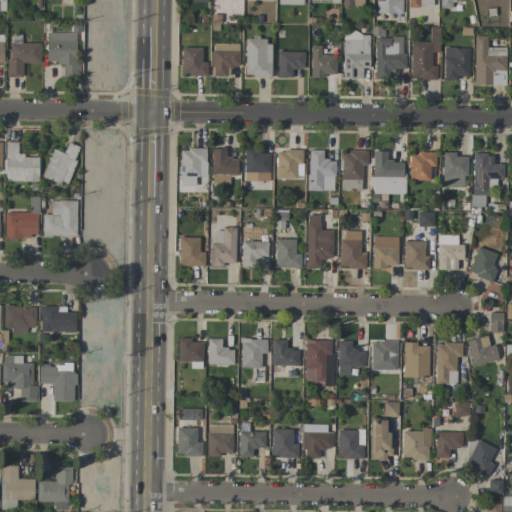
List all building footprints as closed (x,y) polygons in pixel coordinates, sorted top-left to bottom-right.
[(401,14),(401,0),(375,0),(375,13),(401,14)] [(459,1),(459,0),(439,0),(439,8),(451,8),(451,1),(459,1)] [(410,79),(436,79),(436,66),(431,66),(431,52),(438,52),(439,29),(429,29),(429,42),(411,41),(410,79)] [(63,75),(76,75),(77,33),(47,32),(46,62),(64,63),(63,75)] [(342,78),(362,78),(362,68),(368,68),(369,33),(343,33),(342,78)] [(402,54),(402,37),(384,37),(384,33),(375,33),(374,79),(386,79),(386,69),(405,70),(405,54),(402,54)] [(505,85),(505,48),(486,47),(487,36),(474,36),(473,85),(505,85)] [(271,39),(245,38),(244,76),(270,77),(271,39)] [(40,43),(7,43),(7,77),(22,77),(22,63),(40,63),(40,43)] [(239,66),(238,44),(211,44),(211,76),(226,76),(226,67),(239,66)] [(336,55),(321,55),(321,46),(310,46),(310,76),(335,76),(336,55)] [(201,48),(181,47),(180,75),(206,75),(206,62),(201,62),(201,48)] [(468,76),(469,48),(444,47),(443,80),(457,81),(457,76),(468,76)] [(304,52),(277,51),(276,78),(290,78),(290,68),(303,68),(304,52)] [(18,142),(5,142),(4,181),(38,181),(38,156),(17,156),(18,142)] [(80,148),(67,142),(63,153),(52,149),(41,176),(65,185),(80,148)] [(179,186),(195,185),(194,176),(206,176),(205,148),(178,149),(179,186)] [(228,184),(229,176),(236,176),(237,158),(225,158),(225,148),(211,148),(211,184),(228,184)] [(302,150),(276,150),(276,177),(301,178),(302,150)] [(307,191),(333,191),(334,160),(322,160),(322,150),(307,150),(307,191)] [(367,151),(341,150),(340,190),(361,190),(362,165),(367,165),(367,151)] [(269,151),(244,151),(243,181),(269,181),(269,151)] [(386,152),(371,151),(371,194),(403,194),(404,161),(386,161),(386,152)] [(429,180),(429,167),(435,167),(435,153),(409,152),(408,180),(429,180)] [(465,188),(466,156),(455,156),(455,153),(442,152),(441,187),(465,188)] [(504,164),(493,164),(493,154),(473,153),(472,194),(487,195),(487,188),(495,188),(496,179),(503,179),(504,164)] [(76,237),(76,201),(50,200),(50,215),(41,215),(41,236),(76,237)] [(3,237),(36,238),(36,212),(4,212),(3,237)] [(305,268),(320,268),(320,258),(332,258),(332,230),(319,230),(319,215),(306,215),(305,268)] [(209,265),(234,265),(235,229),(214,228),(214,243),(209,243),(209,265)] [(365,268),(365,253),(359,252),(360,231),(343,231),(343,239),(339,239),(339,268),(365,268)] [(456,244),(457,236),(437,235),(436,269),(456,270),(456,260),(462,260),(462,245),(456,244)] [(397,237),(372,236),(372,267),(397,267),(397,237)] [(198,237),(178,237),(178,266),(203,266),(204,252),(198,252),(198,237)] [(295,239),(274,239),(274,267),(300,268),(300,254),(295,254),(295,239)] [(267,242),(241,241),(240,267),(258,267),(258,257),(267,257),(267,242)] [(428,269),(428,256),(423,256),(423,241),(403,241),(403,269),(428,269)] [(491,267),(496,253),(476,247),(468,274),(492,281),(495,268),(491,267)] [(35,306),(2,306),(1,331),(27,332),(27,327),(35,327),(35,306)] [(39,332),(74,332),(75,312),(65,312),(65,306),(40,306),(39,332)] [(502,332),(502,313),(489,312),(488,332),(502,332)] [(472,366),(497,359),(494,345),(488,346),(486,336),(465,341),(472,366)] [(233,364),(233,348),(220,348),(220,338),(206,338),(206,364),(233,364)] [(239,368),(260,368),(260,353),(266,353),(266,339),(240,339),(239,368)] [(271,365),(298,365),(298,349),(285,349),(285,340),(271,339),(271,365)] [(177,361),(202,361),(202,340),(177,340),(177,361)] [(332,340),(304,340),(303,381),(314,381),(314,386),(331,386),(332,340)] [(350,341),(336,340),(336,375),(349,375),(349,366),(363,366),(363,350),(350,350),(350,341)] [(396,370),(396,341),(370,340),(370,370),(396,370)] [(428,346),(417,346),(417,342),(403,342),(403,377),(428,378),(428,346)] [(455,384),(455,357),(461,357),(461,343),(435,343),(435,384),(455,384)] [(21,356),(1,356),(1,386),(19,386),(19,401),(35,402),(35,386),(31,386),(32,363),(21,363),(21,356)] [(38,384),(51,384),(51,401),(73,401),(73,365),(38,365),(38,384)] [(383,416),(396,416),(397,402),(383,402),(383,416)] [(392,433),(385,432),(385,420),(369,420),(369,459),(391,459),(392,433)] [(329,425),(302,424),(302,458),(318,458),(318,449),(329,449),(329,425)] [(232,425),(206,425),(206,456),(220,457),(220,453),(231,453),(232,425)] [(201,456),(201,442),(196,442),(196,428),(175,427),(175,456),(201,456)] [(292,429),(271,429),(271,457),(296,457),(297,444),(292,443),(292,429)] [(363,459),(363,430),(336,429),(336,458),(363,459)] [(401,429),(401,459),(428,460),(429,430),(401,429)] [(264,432),(238,431),(237,456),(251,456),(251,447),(264,447),(264,432)] [(434,457),(448,457),(449,448),(461,449),(461,432),(435,431),(434,457)] [(462,466),(488,475),(492,464),(488,462),(494,447),(472,439),(462,466)] [(33,479),(17,479),(17,466),(0,466),(0,488),(0,499),(33,500),(33,479)] [(71,467),(54,467),(54,481),(36,481),(36,501),(52,502),(52,510),(67,510),(67,483),(71,483),(71,467)] [(511,511),(511,497),(502,497),(501,511),(511,511)] [(16,500),(0,499),(0,508),(15,509),(16,500)]
